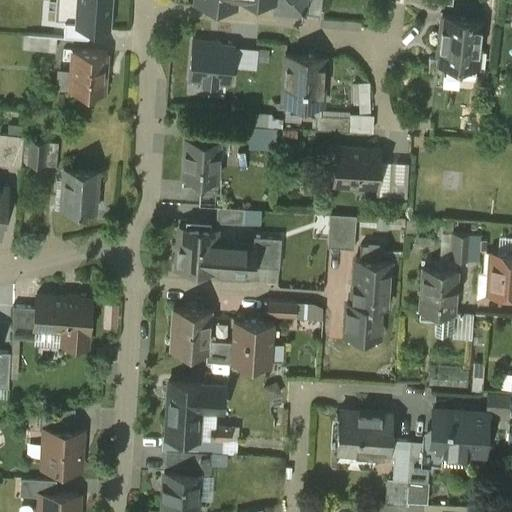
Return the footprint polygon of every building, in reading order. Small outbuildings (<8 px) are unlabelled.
[(111,0),(77,0),(76,17),(77,17),(76,23),(76,25),(90,26),(110,27),(111,0)] [(275,0),(274,9),(304,13),(305,0),(275,0)] [(41,6),(31,5),(29,34),(37,34),(38,18),(40,18),(41,6)] [(483,19),(443,14),(437,62),(438,62),(460,65),(460,64),(476,65),(475,67),(477,67),(483,19)] [(40,18),(38,18),(37,34),(56,36),(65,37),(66,23),(66,21),(40,18)] [(76,23),(66,23),(65,37),(89,38),(90,26),(76,25),(76,23)] [(29,34),(24,33),(23,47),(55,50),(56,36),(37,34),(29,34)] [(108,51),(73,48),(69,89),(105,92),(108,51)] [(325,55),(286,52),(283,102),(322,104),(325,55)] [(460,65),(438,62),(435,80),(458,83),(460,65)] [(374,108),(372,78),(363,79),(364,109),(374,108)] [(353,109),(353,127),(377,127),(377,110),(353,109)] [(350,115),(316,113),(315,128),(349,129),(350,115)] [(276,128),(252,126),(251,145),(275,147),(276,128)] [(24,133),(0,131),(0,162),(20,165),(24,133)] [(220,138),(185,136),(182,175),(183,175),(183,181),(201,183),(201,177),(218,178),(220,138)] [(46,140),(29,139),(28,163),(44,164),(44,163),(46,140)] [(58,141),(46,140),(44,163),(56,164),(58,141)] [(275,147),(251,145),(250,156),(274,158),(275,147)] [(379,147),(336,145),(334,183),(377,185),(378,160),(379,147)] [(407,162),(378,160),(377,185),(376,193),(405,194),(407,162)] [(98,168),(64,166),(60,207),(95,210),(98,168)] [(245,207),(217,205),(216,221),(244,222),(245,207)] [(356,213),(330,212),(327,245),(354,247),(356,213)] [(218,227),(180,224),(178,247),(180,247),(178,265),(177,265),(177,266),(253,272),(254,264),(255,243),(254,242),(217,240),(218,227)] [(470,232),(452,231),(451,257),(469,258),(470,232)] [(481,233),(470,232),(469,258),(479,259),(481,233)] [(281,236),(254,234),(254,242),(255,243),(254,264),(279,266),(281,236)] [(511,252),(491,251),(489,291),(511,292),(511,252)] [(391,258),(359,256),(355,256),(352,301),(352,303),(382,304),(388,305),(391,258)] [(457,268),(423,265),(419,307),(421,307),(421,314),(435,315),(434,326),(453,328),(453,332),(471,334),(473,314),(473,313),(454,311),(457,268)] [(91,297),(37,292),(36,306),(34,326),(36,327),(63,329),(62,342),(87,343),(91,297)] [(297,299),(265,297),(264,313),(296,315),(297,299)] [(107,324),(122,324),(122,299),(107,299),(107,324)] [(382,304),(352,303),(352,301),(347,301),(345,332),(380,334),(382,304)] [(36,306),(13,304),(12,336),(35,338),(36,327),(34,326),(36,306)] [(210,308),(174,306),(171,347),(207,350),(206,358),(231,359),(231,357),(232,338),(209,337),(210,308)] [(274,319),(234,316),(231,359),(271,362),(274,319)] [(11,350),(0,349),(0,385),(9,386),(11,350)] [(434,381),(470,382),(471,364),(435,364),(434,381)] [(216,382),(180,380),(179,397),(201,398),(201,400),(215,401),(216,382)] [(179,397),(169,397),(167,433),(167,435),(186,436),(199,436),(201,400),(201,398),(179,397)] [(75,406),(40,414),(39,428),(45,428),(45,427),(74,429),(75,406)] [(488,410),(433,406),(431,439),(430,448),(485,452),(488,410)] [(392,412),(340,408),(337,450),(389,454),(392,412)] [(239,424),(211,423),(211,437),(238,438),(239,424)] [(74,429),(45,427),(45,428),(43,465),(80,467),(82,429),(74,429)] [(186,436),(167,435),(167,433),(163,433),(162,447),(166,448),(185,449),(186,436)] [(411,438),(395,437),(393,476),(408,478),(411,438)] [(431,439),(411,438),(408,478),(406,502),(408,502),(408,500),(426,500),(430,448),(431,439)] [(185,449),(166,448),(164,470),(199,472),(199,473),(210,474),(211,451),(185,449)] [(199,472),(164,470),(162,511),(163,511),(178,511),(197,511),(199,473),(199,472)] [(57,478),(21,476),(20,494),(41,495),(41,491),(56,492),(57,478)] [(56,492),(41,491),(41,495),(39,511),(77,511),(79,493),(56,492)]
